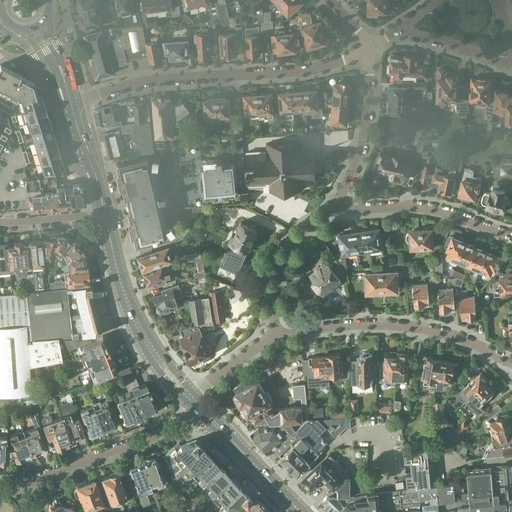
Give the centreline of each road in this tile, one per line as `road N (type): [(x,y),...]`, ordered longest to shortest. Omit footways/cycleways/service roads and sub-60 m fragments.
road 1 (residential): [(74,102),(141,80),(316,69),(370,46)]
road 2 (residential): [(274,334),(399,326),(448,336),(511,364)]
road 3 (secondary): [(190,397),(132,315),(102,212)]
road 4 (residential): [(206,414),(21,492)]
road 5 (residential): [(511,236),(437,210),(357,210),(338,201)]
road 6 (residential): [(338,201),(357,160),(370,46)]
road 7 (residential): [(274,334),(267,303),(278,263),(338,201)]
road 8 (secondary): [(296,511),(206,414)]
